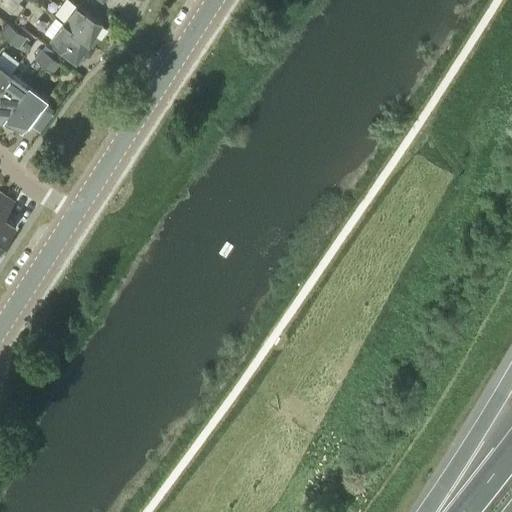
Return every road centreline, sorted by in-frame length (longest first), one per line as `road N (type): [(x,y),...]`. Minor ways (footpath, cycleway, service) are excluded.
road 1 (unclassified): [(73,214),(213,0)]
road 2 (motorway): [(511,376),(427,511)]
road 3 (unclassified): [(5,321),(73,214)]
